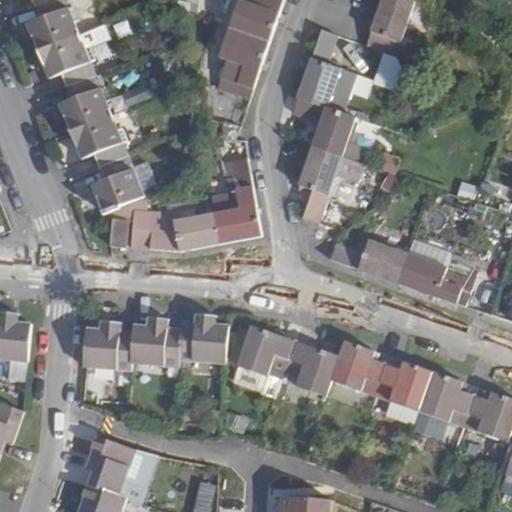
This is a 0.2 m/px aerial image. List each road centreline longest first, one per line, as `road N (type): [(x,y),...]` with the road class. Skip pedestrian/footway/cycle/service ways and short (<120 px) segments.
road 1 (residential): [(292,292),(264,119),(306,0)]
road 2 (residential): [(67,276),(54,443),(33,511)]
road 3 (residential): [(292,292),(339,299),(511,357)]
road 4 (residential): [(67,276),(292,292)]
road 5 (residential): [(67,276),(0,91)]
